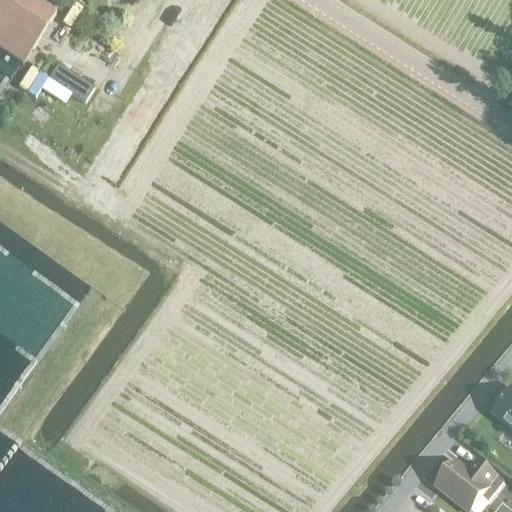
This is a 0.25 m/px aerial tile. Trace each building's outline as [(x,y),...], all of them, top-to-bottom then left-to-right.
[(33,0),(17,0),(0,28),(0,50),(7,55),(39,4),(33,0)] [(0,0),(0,28),(17,0),(0,0)] [(220,9),(206,0),(189,0),(171,29),(197,45),(220,9)] [(39,4),(7,55),(25,66),(57,15),(39,4)] [(120,95),(111,110),(124,119),(148,133),(157,118),(134,104),(120,95)] [(511,432),(511,392),(492,417),(511,432)] [(503,486),(497,481),(498,480),(477,464),(468,475),(455,464),(435,489),(464,511),(473,511),(481,503),(489,504),(503,486)]
